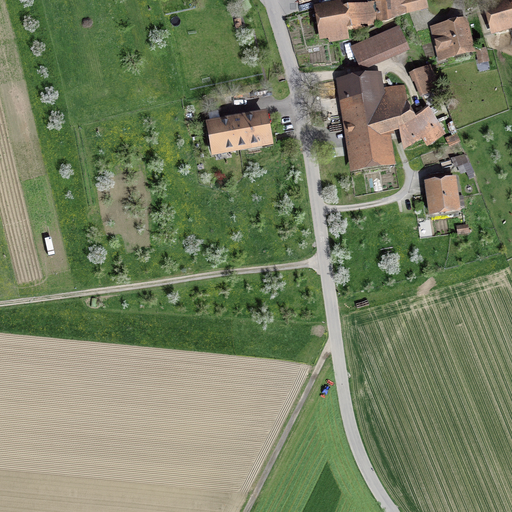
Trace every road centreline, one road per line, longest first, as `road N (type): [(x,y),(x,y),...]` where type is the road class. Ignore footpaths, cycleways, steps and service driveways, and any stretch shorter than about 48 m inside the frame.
road 1 (unclassified): [(392,511),(347,412),(306,132),(270,0)]
road 2 (track): [(324,261),(0,306)]
road 3 (track): [(335,338),(247,511)]
road 4 (unknown): [(291,75),(384,58),(418,93)]
